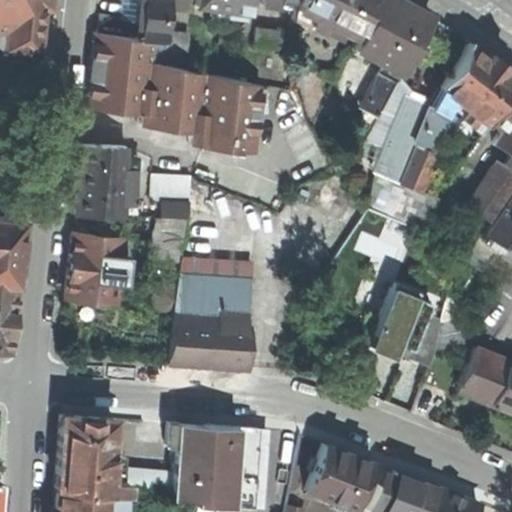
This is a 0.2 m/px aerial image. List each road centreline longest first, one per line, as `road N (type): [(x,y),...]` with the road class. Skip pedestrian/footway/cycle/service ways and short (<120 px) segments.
road 1 (residential): [(511,470),(305,392),(195,375),(40,367)]
road 2 (residential): [(76,0),(40,367)]
road 3 (residential): [(40,367),(23,511)]
